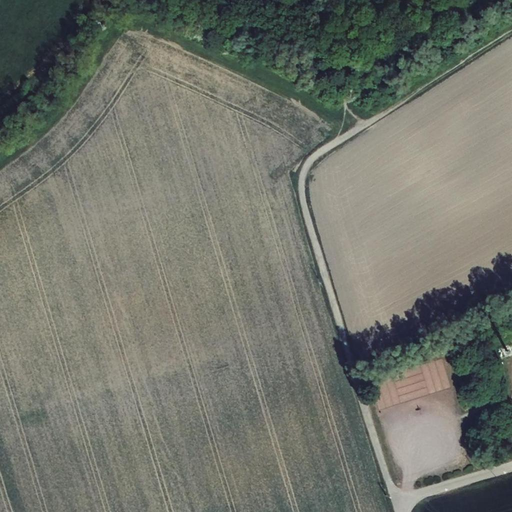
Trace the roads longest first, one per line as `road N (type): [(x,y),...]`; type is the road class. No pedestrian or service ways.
road 1 (unclassified): [(396,501),(302,197),(308,161)]
road 2 (track): [(308,161),(511,30)]
road 3 (residential): [(396,501),(511,466)]
